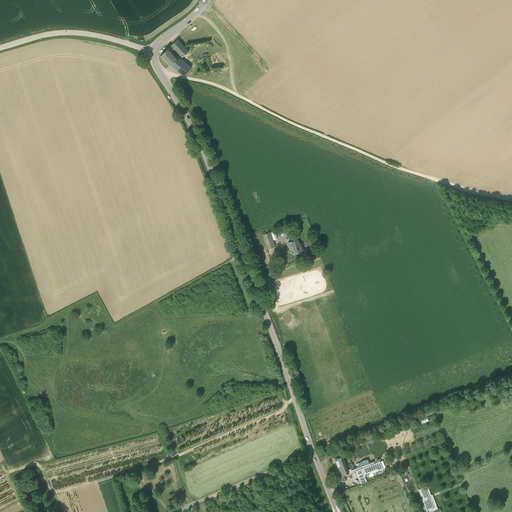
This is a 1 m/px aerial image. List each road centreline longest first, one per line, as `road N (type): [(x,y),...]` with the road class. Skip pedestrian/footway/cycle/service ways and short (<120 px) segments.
road 1 (tertiary): [(336,511),(203,151),(153,52)]
road 2 (track): [(162,76),(217,85),(392,166),(511,198)]
road 3 (unclassified): [(0,47),(72,32),(153,52)]
